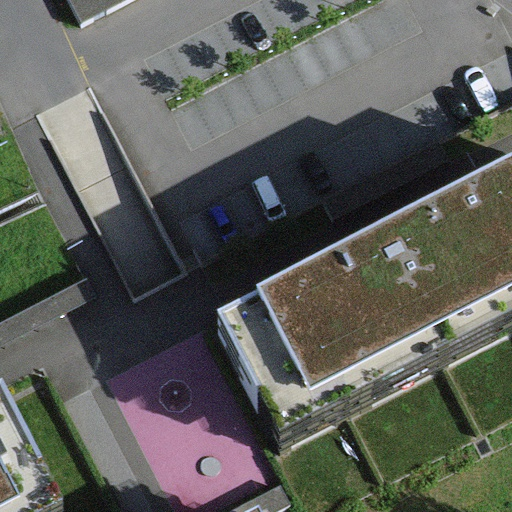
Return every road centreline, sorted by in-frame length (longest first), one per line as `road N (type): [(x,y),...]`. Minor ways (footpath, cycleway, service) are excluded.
road 1 (unknown): [(255,0),(138,61),(29,49),(203,337)]
road 2 (unknown): [(511,224),(203,337)]
road 3 (unknown): [(203,337),(288,457),(368,511)]
road 4 (unknown): [(203,337),(0,433)]
